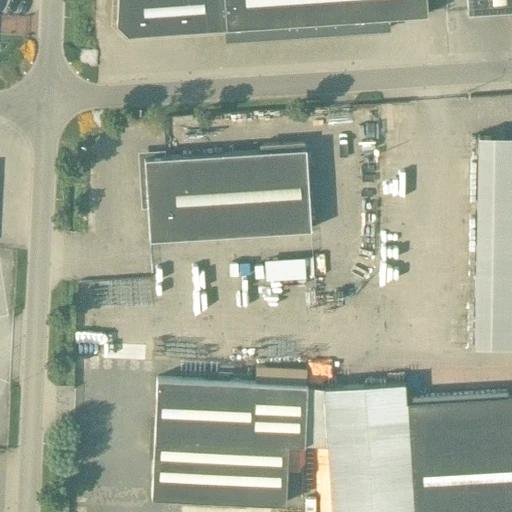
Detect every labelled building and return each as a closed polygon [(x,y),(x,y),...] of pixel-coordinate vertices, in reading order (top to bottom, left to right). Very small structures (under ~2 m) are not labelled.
[(128,34),(226,27),(227,39),(389,28),(388,16),(427,13),(426,0),(117,0),(116,22),(128,34)] [(511,0),(466,0),(468,12),(511,9),(511,0)] [(311,229),(306,147),(144,157),(149,239),(311,229)] [(245,276),(257,276),(256,257),(244,258),(245,276)] [(304,443),(307,383),(157,376),(151,496),(285,502),(288,442),(304,443)] [(511,511),(511,393),(405,400),(404,381),(324,386),(331,511),(511,511)]
